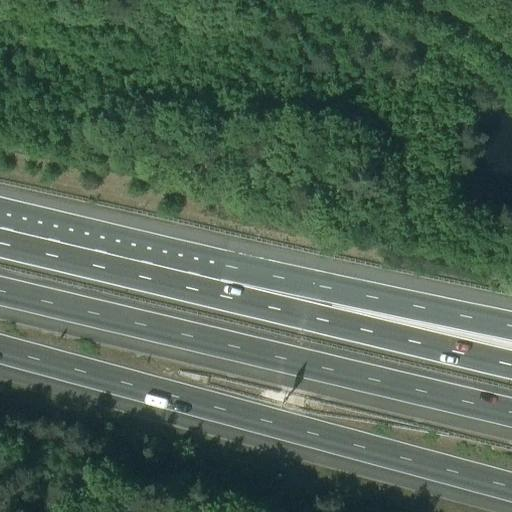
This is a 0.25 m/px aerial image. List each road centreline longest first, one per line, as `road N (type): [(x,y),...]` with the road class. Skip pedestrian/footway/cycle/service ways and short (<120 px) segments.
road 1 (motorway): [(0,349),(511,488)]
road 2 (motorway): [(0,291),(511,413)]
road 3 (motorway): [(511,365),(220,287)]
road 4 (motorway): [(511,326),(378,299),(220,287)]
road 5 (motorway): [(220,287),(0,234)]
